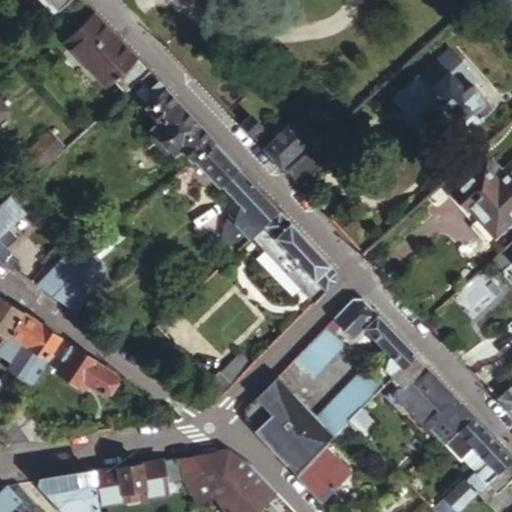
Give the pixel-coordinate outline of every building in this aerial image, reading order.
[(68,0),(49,0),(58,9),(68,0)] [(511,0),(493,0),(511,22),(511,0)] [(126,89),(130,86),(137,79),(148,69),(95,10),(67,37),(109,83),(115,77),(126,89)] [(466,88),(439,57),(421,74),(467,127),(493,105),(477,86),(471,84),(466,88)] [(195,157),(214,139),(148,69),(137,79),(143,85),(136,92),(149,106),(148,107),(160,120),(154,126),(158,131),(154,135),(167,150),(172,145),(176,150),(181,146),(193,159),(195,157)] [(137,79),(130,86),(136,92),(143,85),(137,79)] [(236,104),(230,111),(252,135),(259,126),(249,116),(248,117),(236,104)] [(263,147),(285,171),(309,149),(314,145),(293,120),(263,147)] [(63,143),(48,128),(25,151),(39,166),(63,143)] [(264,224),(280,209),(214,139),(195,157),(221,184),(222,184),(261,227),(264,224)] [(322,164),(309,149),(285,171),(299,185),(322,164)] [(511,217),(511,158),(502,168),(492,156),(452,192),(466,208),(469,206),(494,234),(511,217)] [(19,208),(7,195),(0,201),(0,259),(12,268),(18,259),(10,254),(11,251),(0,243),(0,233),(17,218),(13,215),(19,208)] [(280,209),(264,224),(261,227),(253,235),(314,300),(325,289),(336,278),(335,269),(312,243),(280,209)] [(37,285),(53,295),(83,266),(70,253),(37,285)] [(83,266),(53,295),(62,301),(74,309),(88,295),(91,286),(100,278),(99,267),(95,255),(90,259),(86,263),(83,266)] [(0,295),(0,343),(12,331),(28,315),(0,295)] [(406,360),(414,351),(362,298),(353,297),(334,315),(356,335),(366,325),(390,350),(372,369),(384,382),(406,360)] [(28,315),(12,331),(0,343),(0,352),(11,360),(7,366),(4,370),(27,386),(44,365),(50,357),(45,353),(54,341),(59,335),(28,315)] [(345,342),(327,323),(296,354),(315,372),(345,342)] [(181,324),(166,348),(208,375),(224,351),(181,324)] [(54,341),(45,353),(50,357),(59,345),(64,339),(59,335),(54,341)] [(116,374),(64,339),(59,345),(50,357),(44,365),(73,384),(78,379),(102,392),(116,374)] [(200,392),(215,402),(233,384),(254,362),(242,350),(216,376),(212,372),(198,385),(203,389),(200,392)] [(439,406),(454,393),(414,351),(406,360),(420,375),(415,380),(439,406)] [(360,407),(384,382),(372,369),(367,364),(318,416),(334,434),(349,419),(360,407)] [(334,434),(318,416),(279,373),(246,407),(245,416),(297,472),(325,444),(334,434)] [(511,411),(511,387),(500,399),(511,411)] [(26,440),(45,436),(16,401),(5,415),(26,440)] [(459,427),(473,414),(464,405),(439,429),(447,438),(459,427)] [(372,420),(360,407),(349,419),(358,428),(361,431),(372,420)] [(436,449),(447,438),(439,429),(419,408),(410,416),(415,422),(413,424),(436,449)] [(498,468),(511,456),(473,414),(459,427),(498,468)] [(349,419),(334,434),(343,442),(358,428),(349,419)] [(361,431),(366,436),(377,424),(372,420),(361,431)] [(0,444),(11,442),(0,429),(0,444)] [(350,470),(325,444),(297,472),(322,498),(350,470)] [(225,510),(226,511),(254,511),(278,491),(254,465),(250,461),(229,448),(179,456),(182,476),(185,476),(200,503),(217,495),(225,510)] [(179,480),(175,456),(162,458),(167,482),(179,480)] [(511,485),(508,482),(511,478),(511,456),(498,468),(487,479),(477,489),(491,504),(498,511),(503,511),(511,503),(511,485)] [(162,458),(42,476),(39,483),(64,511),(97,511),(97,502),(123,498),(122,496),(121,489),(165,482),(167,482),(162,458)] [(458,506),(477,489),(487,479),(476,468),(466,477),(465,476),(447,494),(458,506)] [(26,511),(34,504),(35,502),(17,481),(5,484),(0,488),(0,511),(3,511),(15,500),(26,511)] [(166,490),(165,482),(121,489),(122,496),(166,490)] [(447,494),(433,507),(436,511),(452,511),(458,506),(447,494)] [(363,501),(350,511),(370,511),(372,511),(363,501)]
